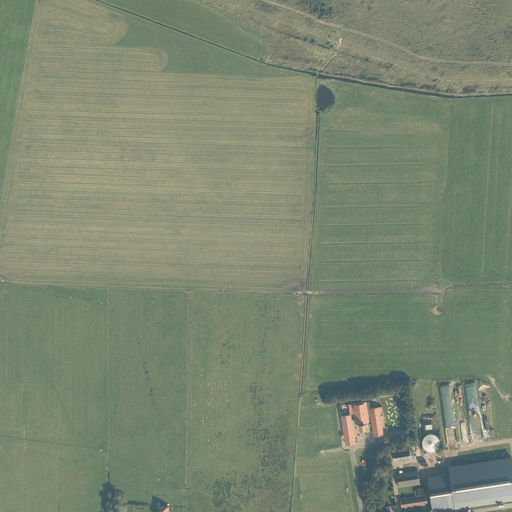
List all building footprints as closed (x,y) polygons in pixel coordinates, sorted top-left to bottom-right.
[(452,396),(442,397),(443,411),(453,411),(452,396)] [(350,414),(341,416),(345,439),(346,444),(355,443),(354,438),(351,419),(355,419),(355,422),(360,422),(360,424),(359,424),(360,429),(365,428),(365,423),(364,423),(363,421),(368,421),(368,417),(371,416),(374,435),(383,434),(379,407),(370,408),(369,402),(365,402),(365,401),(352,403),(348,404),(350,413),(354,413),(354,414),(350,415),(350,414)] [(441,445),(435,432),(422,438),(428,452),(441,445)] [(394,460),(411,458),(410,447),(393,449),(394,460)] [(450,474),(428,477),(433,510),(511,498),(511,462),(511,457),(449,467),(450,474)] [(399,471),(400,473),(396,473),(398,487),(419,484),(417,470),(402,472),(402,470),(399,471)] [(415,488),(416,494),(425,493),(424,486),(415,488)] [(401,508),(427,504),(426,494),(400,498),(401,508)]
